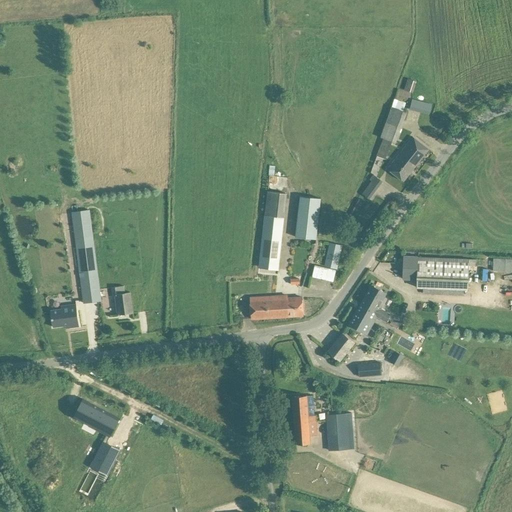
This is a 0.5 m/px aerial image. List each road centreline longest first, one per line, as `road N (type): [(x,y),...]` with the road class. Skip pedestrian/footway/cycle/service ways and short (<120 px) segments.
road 1 (residential): [(256,334),(322,318),(455,141),(476,121),(511,107)]
road 2 (unclassified): [(0,367),(256,334)]
road 3 (track): [(63,361),(268,467)]
road 4 (residential): [(256,334),(272,511)]
